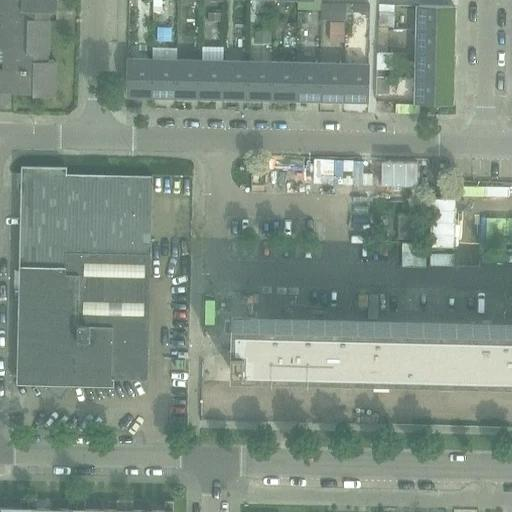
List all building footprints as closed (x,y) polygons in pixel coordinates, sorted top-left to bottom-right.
[(0,92),(15,93),(25,93),(25,92),(32,92),(32,95),(54,96),(55,61),(47,61),(47,53),(48,53),(49,19),(51,19),(51,11),(56,12),(56,0),(0,0),(0,47),(3,48),(3,63),(0,62),(0,92)] [(329,12),(344,12),(344,4),(330,3),(329,12)] [(369,5),(344,4),(344,12),(368,13),(369,5)] [(417,5),(416,29),(454,30),(454,6),(417,5)] [(416,29),(416,54),(453,55),(454,30),(416,29)] [(376,76),(385,76),(385,70),(392,70),(393,53),(377,52),(376,76)] [(416,54),(415,78),(453,79),(453,55),(416,54)] [(126,96),(150,96),(151,59),(127,58),(126,96)] [(150,96),(174,97),(174,59),(151,59),(150,96)] [(174,97),(198,97),(199,60),(174,59),(174,97)] [(198,97),(222,98),(223,60),(199,60),(198,97)] [(222,98),(246,98),(247,61),(223,60),(222,98)] [(246,98),(270,99),(270,61),(247,61),(246,98)] [(270,99),(294,100),(294,62),(270,61),(270,99)] [(294,100),(318,100),(318,62),(294,62),(294,100)] [(318,100),(342,101),(342,63),(318,62),(318,100)] [(342,63),(342,101),(367,101),(368,64),(342,63)] [(389,77),(376,77),(376,93),(388,94),(389,77)] [(453,79),(415,78),(414,102),(452,103),(453,79)] [(152,176),(66,174),(65,174),(28,173),(23,377),(49,377),(49,382),(50,384),(52,389),(64,390),(70,378),(147,380),(152,176)] [(398,214),(397,238),(416,239),(416,214),(398,214)] [(246,370),(438,374),(439,324),(263,320),(263,324),(232,324),(232,318),(231,318),(230,371),(231,371),(231,370),(246,370)] [(511,376),(511,325),(439,324),(438,374),(511,376)] [(20,508),(4,508),(3,511),(27,511),(28,498),(20,498),(20,508)] [(36,498),(28,498),(27,511),(51,511),(52,509),(36,508),(36,498)] [(68,509),(52,509),(51,511),(75,511),(76,499),(68,499),(68,509)] [(84,499),(76,499),(75,511),(99,511),(100,510),(84,509),(84,499)] [(116,510),(100,510),(99,511),(123,511),(124,500),(116,500),(116,510)] [(132,500),(124,500),(123,511),(147,511),(148,510),(132,510),(132,500)] [(164,511),(148,510),(147,511),(172,511),(173,501),(164,501),(164,511)]
